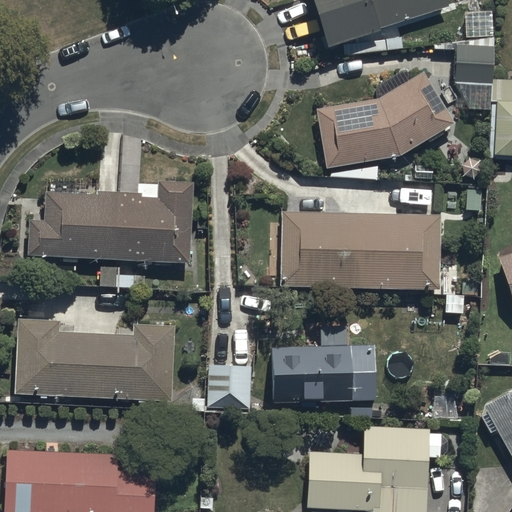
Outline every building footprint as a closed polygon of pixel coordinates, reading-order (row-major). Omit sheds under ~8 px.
[(311,0),(324,38),(444,2),(443,0),(311,0)] [(488,107),(492,43),(453,41),(452,78),(466,107),(488,107)] [(380,93),(313,104),(323,163),(399,151),(452,119),(420,65),(408,72),(403,64),(373,82),(380,93)] [(511,77),(492,77),(491,98),(495,98),(493,151),(511,151),(511,77)] [(118,189),(80,188),(42,187),(41,215),(27,215),(26,251),(187,258),(189,177),(155,177),(154,180),(135,180),(135,189),(118,189)] [(437,211),(279,209),(278,280),(437,284),(437,211)] [(511,254),(501,259),(511,292),(511,254)] [(169,397),(171,320),(131,320),(130,328),(56,326),(56,316),(13,315),(11,390),(37,391),(37,394),(44,394),(44,391),(135,394),(135,398),(143,398),(143,396),(169,397)] [(373,397),(371,340),(348,342),(348,333),(305,334),(305,342),(269,343),(271,400),(299,399),(299,406),(315,406),(315,398),(373,397)] [(248,405),(248,363),(206,363),(205,404),(218,404),(218,411),(245,411),(245,405),(248,405)] [(511,389),(485,404),(511,455),(511,389)] [(423,511),(425,452),(437,453),(438,430),(428,430),(428,425),(360,423),(359,450),(306,449),(305,504),(370,505),(369,511),(423,511)] [(2,510),(56,511),(149,511),(151,467),(114,466),(114,450),(4,445),(2,510)]
